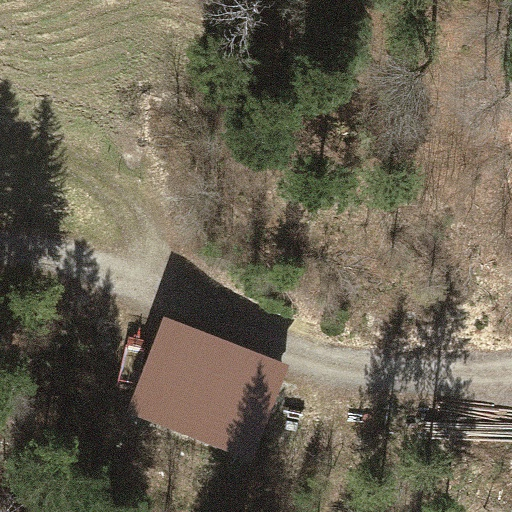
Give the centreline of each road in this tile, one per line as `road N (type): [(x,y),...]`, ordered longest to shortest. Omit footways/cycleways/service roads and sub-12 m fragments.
road 1 (track): [(0,261),(46,265),(263,360),(434,388),(511,383)]
road 2 (track): [(131,301),(155,237),(116,180),(0,137)]
